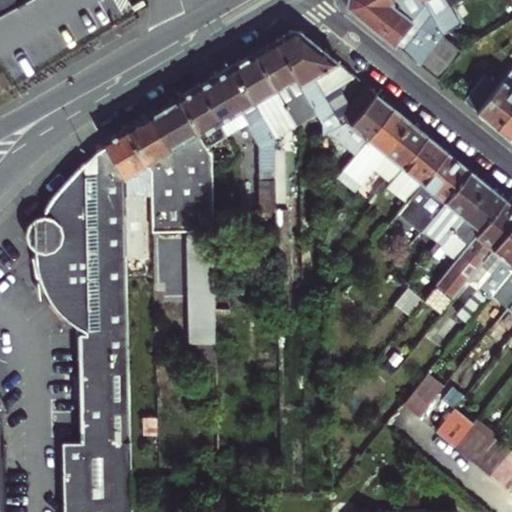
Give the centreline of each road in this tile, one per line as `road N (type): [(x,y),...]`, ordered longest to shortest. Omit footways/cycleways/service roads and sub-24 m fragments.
road 1 (residential): [(309,0),(511,166)]
road 2 (tertiary): [(0,183),(45,141),(189,43)]
road 3 (tertiary): [(189,43),(117,66),(0,130)]
